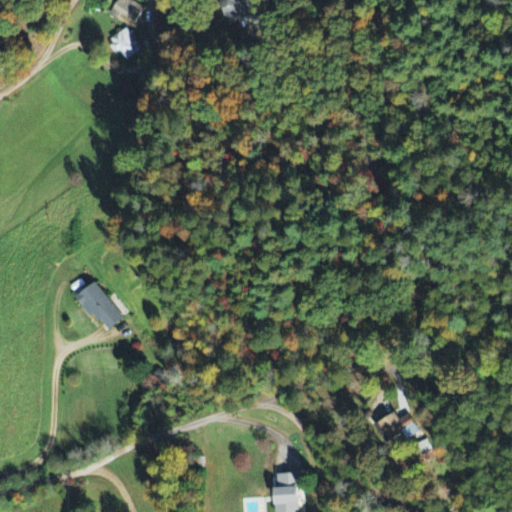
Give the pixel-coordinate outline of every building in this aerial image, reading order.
[(137,23),(143,6),(126,0),(117,0),(111,17),(118,20),(119,17),(137,23)] [(223,0),(220,1),(226,22),(249,15),(245,0),(223,0)] [(142,52),(127,28),(108,40),(117,55),(121,53),(126,62),(142,52)] [(106,333),(124,319),(95,284),(78,297),(106,333)] [(400,422),(395,414),(376,427),(388,445),(404,435),(408,440),(420,433),(409,416),(400,422)] [(276,476),(277,511),(299,511),(298,475),(276,476)]
